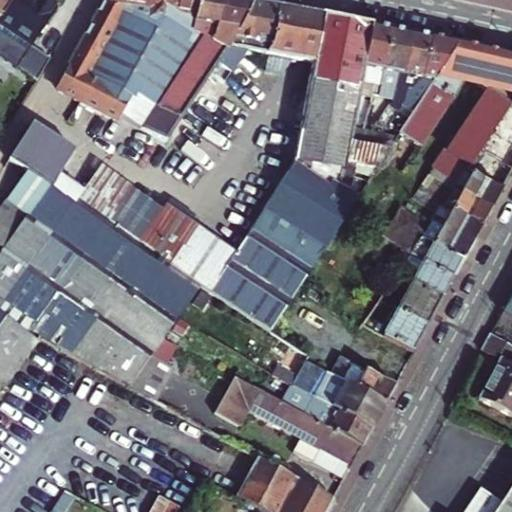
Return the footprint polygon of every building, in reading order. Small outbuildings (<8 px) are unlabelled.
[(8,0),(0,12),(0,57),(14,67),(15,66),(35,80),(49,58),(31,46),(57,7),(46,0),(8,0)] [(0,0),(0,12),(8,0),(0,0)] [(170,27),(184,29),(189,33),(194,25),(191,23),(194,0),(107,0),(103,2),(54,89),(115,119),(117,115),(130,95),(87,73),(114,27),(118,14),(163,22),(170,27)] [(207,42),(221,0),(194,0),(191,23),(194,25),(189,33),(207,42)] [(240,0),(221,0),(207,42),(223,50),(232,39),(245,11),(247,1),(240,0)] [(271,43),(278,6),(263,4),(247,1),(245,11),(232,39),(223,50),(206,75),(221,85),(244,51),(263,54),(271,43)] [(278,6),(271,43),(263,54),(310,63),(295,156),(232,252),(206,290),(269,330),(293,294),(382,156),(386,149),(375,146),(366,145),(356,143),(347,140),(350,125),(356,94),(370,23),(319,13),(278,6)] [(193,50),(183,44),(189,33),(184,29),(170,27),(163,22),(118,14),(114,27),(87,73),(130,95),(117,115),(140,127),(193,50)] [(369,96),(370,95),(376,96),(389,28),(379,25),(370,23),(356,94),(369,96)] [(376,96),(390,99),(395,72),(400,73),(408,32),(397,30),(389,28),(376,96)] [(400,73),(395,72),(390,99),(387,104),(395,109),(401,101),(405,87),(411,88),(420,74),(427,36),(416,34),(408,32),(400,73)] [(163,140),(206,75),(223,50),(207,42),(189,33),(183,44),(193,50),(140,127),(163,140)] [(427,36),(420,74),(411,88),(424,91),(455,42),(441,39),(427,36)] [(508,107),(511,100),(511,54),(480,48),(455,42),(424,91),(416,104),(399,130),(418,143),(436,116),(438,118),(465,76),(485,89),(445,150),(443,149),(421,182),(448,199),(455,188),(466,172),(493,131),(508,107)] [(411,88),(405,87),(401,101),(416,104),(424,91),(411,88)] [(71,153),(29,125),(15,146),(57,173),(71,153)] [(350,125),(347,140),(356,143),(360,127),(350,125)] [(370,130),(360,127),(356,143),(366,145),(370,130)] [(370,130),(366,145),(375,146),(379,132),(370,130)] [(379,132),(375,146),(386,149),(395,136),(379,132)] [(6,160),(21,170),(2,197),(27,216),(50,182),(57,173),(15,146),(6,160)] [(455,188),(461,192),(490,207),(495,198),(499,190),(466,172),(455,188)] [(147,251),(168,216),(133,193),(103,173),(89,194),(57,173),(50,182),(147,251)] [(27,216),(0,253),(0,395),(38,338),(130,384),(150,357),(164,338),(178,318),(201,286),(206,290),(232,252),(171,211),(168,216),(147,251),(50,182),(27,216)] [(461,192),(452,209),(480,225),(485,216),(490,207),(461,192)] [(0,253),(27,216),(2,197),(0,199),(0,253)] [(452,209),(441,227),(471,243),(476,234),(480,225),(452,209)] [(431,244),(461,260),(466,252),(471,243),(441,227),(431,244)] [(426,242),(421,239),(411,255),(415,257),(416,257),(426,242)] [(422,261),(452,277),(457,268),(461,260),(431,244),(422,261)] [(399,272),(413,280),(442,296),(447,286),(452,277),(422,261),(416,257),(415,257),(411,255),(399,272)] [(397,307),(427,324),(434,310),(442,296),(413,280),(397,307)] [(394,289),(390,286),(386,291),(391,294),(394,289)] [(382,334),(412,350),(419,337),(427,324),(397,307),(382,334)] [(511,348),(490,335),(482,351),(500,361),(492,375),(478,399),(511,418),(511,348)] [(130,384),(129,385),(156,401),(174,370),(150,357),(130,384)] [(351,364),(342,359),(331,374),(342,380),(351,364)] [(294,384),(371,427),(377,415),(384,403),(342,380),(331,374),(329,372),(307,360),(299,374),(282,365),(277,374),(294,384)] [(342,380),(384,403),(389,394),(393,387),(351,364),(342,380)] [(351,464),(360,446),(284,403),(236,377),(216,411),(239,423),(245,412),(249,407),(302,436),(300,441),(297,447),(345,475),(351,464)] [(284,403),(360,446),(366,436),(371,427),(294,384),(284,403)] [(249,407),(245,412),(300,441),(302,436),(249,407)] [(256,456),(236,492),(262,508),(269,511),(324,511),(332,498),(256,456)] [(511,511),(511,483),(500,501),(477,487),(460,511),(511,511)]
